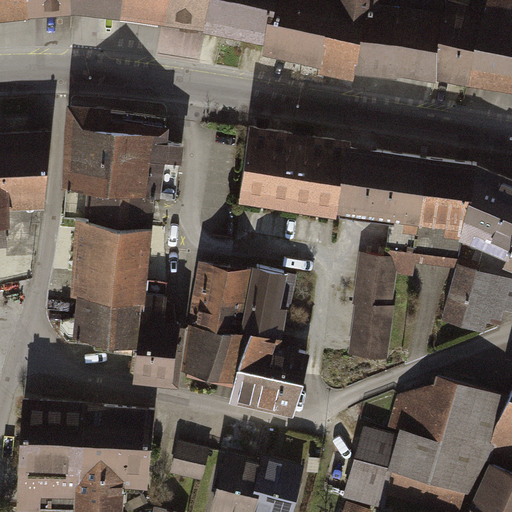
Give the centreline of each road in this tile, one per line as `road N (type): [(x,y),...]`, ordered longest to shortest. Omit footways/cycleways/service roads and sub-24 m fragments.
road 1 (secondary): [(88,70),(511,134)]
road 2 (residential): [(0,447),(55,220),(50,69)]
road 3 (unknown): [(214,87),(206,230),(229,243),(317,252),(338,267)]
